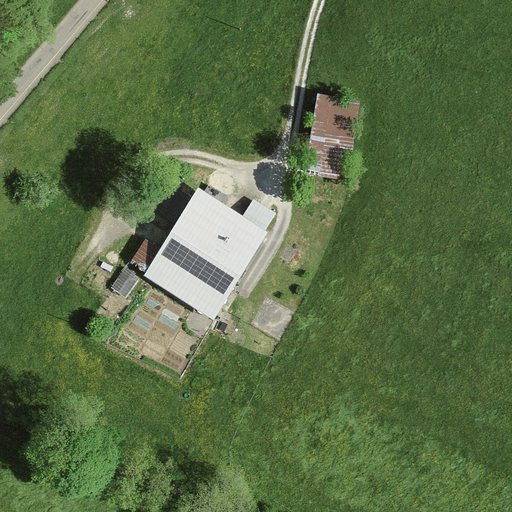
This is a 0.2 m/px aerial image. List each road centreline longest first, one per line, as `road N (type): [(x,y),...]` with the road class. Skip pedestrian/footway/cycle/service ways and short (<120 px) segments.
road 1 (track): [(270,178),(291,133),(318,0)]
road 2 (unclassified): [(0,105),(91,0)]
